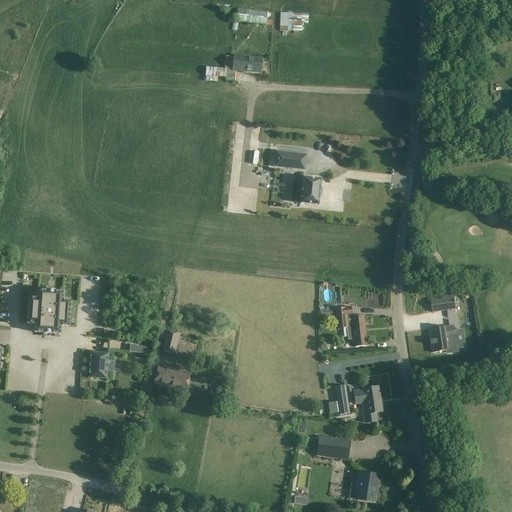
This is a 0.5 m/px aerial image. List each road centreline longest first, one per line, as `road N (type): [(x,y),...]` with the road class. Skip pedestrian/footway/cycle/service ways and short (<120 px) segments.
road 1 (unclassified): [(431,511),(396,289),(424,0)]
road 2 (unclassified): [(186,511),(109,486),(0,465)]
